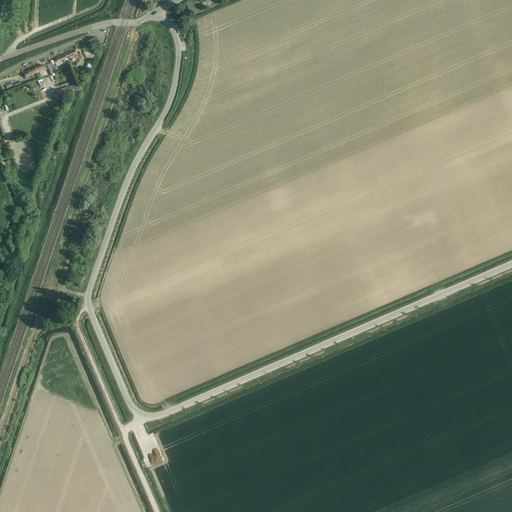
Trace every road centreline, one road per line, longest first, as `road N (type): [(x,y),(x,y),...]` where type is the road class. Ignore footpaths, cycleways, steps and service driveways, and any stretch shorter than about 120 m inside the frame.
road 1 (unclassified): [(511,264),(156,416),(138,416),(87,296),(124,186),(173,93),(177,41),(153,13)]
road 2 (track): [(156,511),(77,329),(76,317),(89,309)]
road 3 (track): [(0,431),(50,287),(87,296)]
road 4 (track): [(102,44),(46,209)]
